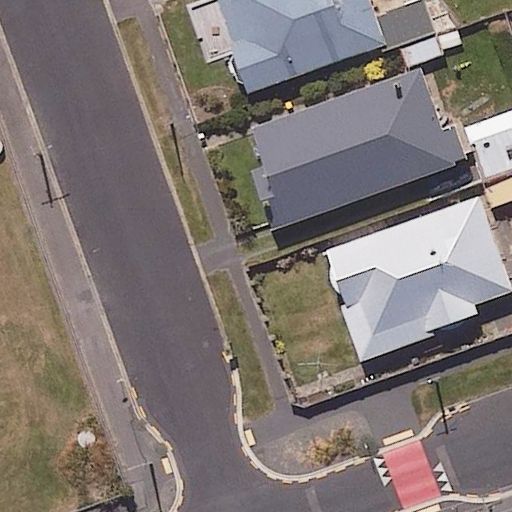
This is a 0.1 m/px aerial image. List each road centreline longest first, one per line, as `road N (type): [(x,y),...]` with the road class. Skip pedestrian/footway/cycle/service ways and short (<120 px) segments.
road 1 (residential): [(48,0),(231,511)]
road 2 (residential): [(511,440),(312,511)]
